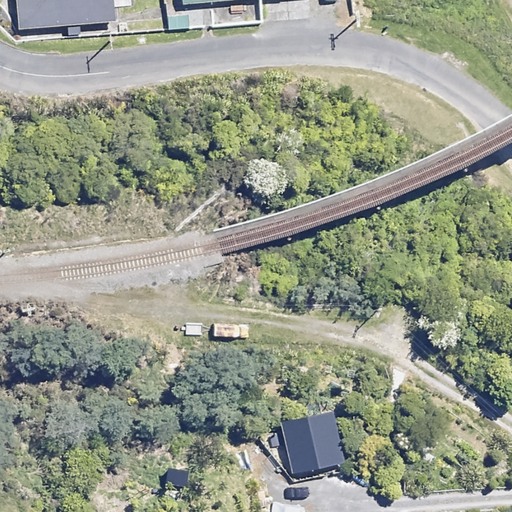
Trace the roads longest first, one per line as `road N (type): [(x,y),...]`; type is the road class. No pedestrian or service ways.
road 1 (track): [(511,424),(377,345),(178,318),(0,271)]
road 2 (residential): [(511,136),(439,72),(382,56),(320,52),(78,75),(23,76),(0,67)]
